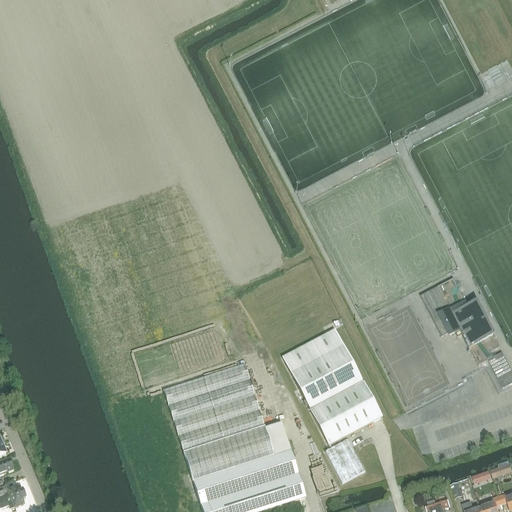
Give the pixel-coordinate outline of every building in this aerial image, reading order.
[(453,281),(421,298),(442,338),(448,335),(450,337),(456,334),(457,337),(461,335),(478,367),(488,363),(502,390),(511,385),(511,374),(502,355),(493,359),(490,354),(498,350),(474,306),(468,309),(453,281)] [(381,419),(363,384),(334,331),(326,335),(281,359),(328,448),(381,419)] [(193,484),(291,453),(281,424),(265,430),(244,366),(163,392),(193,484)] [(342,485),(365,472),(348,440),(324,453),(342,485)] [(263,511),(299,501),(302,511),(309,511),(291,453),(193,484),(201,511),(263,511)] [(0,476),(14,471),(9,460),(0,463),(0,476)] [(490,472),(493,480),(511,473),(511,472),(510,465),(490,472)] [(467,481),(458,484),(462,498),(471,495),(467,481)] [(0,510),(1,511),(13,506),(14,510),(24,506),(22,501),(25,499),(22,491),(18,492),(16,487),(14,482),(5,486),(5,488),(0,489),(0,510)] [(455,500),(461,498),(457,485),(450,487),(455,500)] [(435,499),(436,502),(425,506),(426,511),(444,511),(450,509),(445,495),(435,499)] [(509,511),(511,511),(511,497),(506,500),(505,496),(499,498),(501,506),(506,504),(509,511)] [(480,509),(480,511),(497,511),(496,508),(501,506),(499,498),(493,500),(494,504),(480,509)] [(480,511),(480,509),(473,511),(471,503),(462,507),(463,511),(480,511)]
